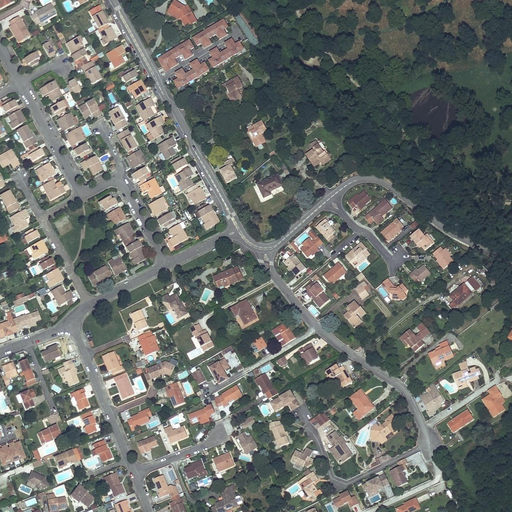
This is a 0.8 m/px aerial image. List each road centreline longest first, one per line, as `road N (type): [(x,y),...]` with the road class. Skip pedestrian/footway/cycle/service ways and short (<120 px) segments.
road 1 (residential): [(113,0),(238,229)]
road 2 (residential): [(272,273),(318,327),(403,388),(426,444)]
road 3 (unclassified): [(359,179),(385,183),(511,264)]
road 4 (residential): [(81,193),(41,219),(87,305)]
road 5 (residential): [(19,84),(81,193)]
